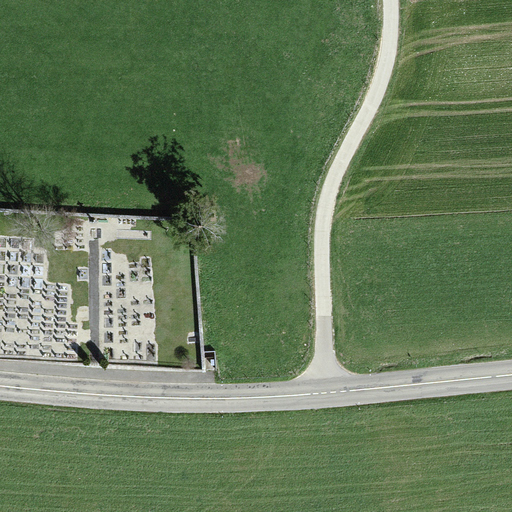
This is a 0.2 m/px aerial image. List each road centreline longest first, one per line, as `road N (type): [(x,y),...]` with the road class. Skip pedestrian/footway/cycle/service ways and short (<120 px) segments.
road 1 (secondary): [(0,386),(138,399),(511,375)]
road 2 (track): [(385,0),(386,59),(320,204),(323,393)]
